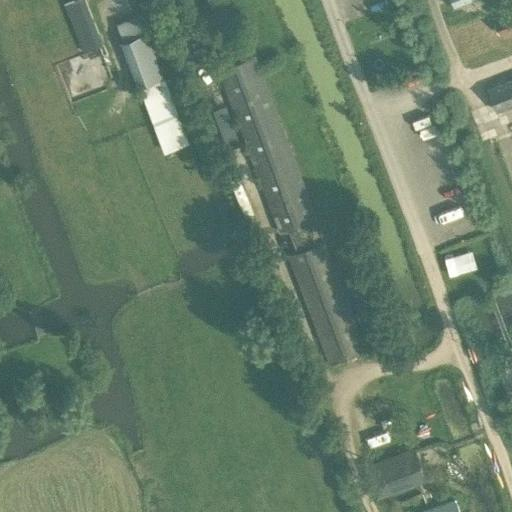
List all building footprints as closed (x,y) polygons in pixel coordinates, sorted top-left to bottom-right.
[(66,0),(63,1),(83,52),(101,45),(83,0),(66,0)] [(509,15),(495,21),(499,33),(511,27),(511,21),(510,17),(509,15)] [(138,16),(116,25),(122,40),(144,31),(139,18),(138,16)] [(219,69),(281,232),(289,229),(298,251),(289,255),(330,362),(365,349),(325,241),(316,245),(307,222),(316,219),(255,56),(219,69)] [(511,79),(488,89),(496,111),(511,104),(511,79)] [(427,479),(416,447),(363,466),(375,498),(402,489),(417,483),(427,479)] [(459,511),(455,499),(421,511),(420,511),(459,511)]
